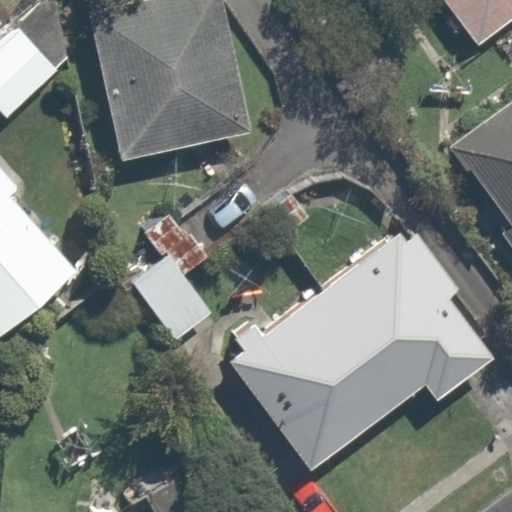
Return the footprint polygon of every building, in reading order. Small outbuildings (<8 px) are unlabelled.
[(229,125),(202,0),(126,0),(68,12),(99,153),(229,125)] [(511,0),(425,0),(459,45),(511,5),(511,0)] [(0,111),(42,70),(0,26),(0,111)] [(511,83),(430,141),(511,256),(511,83)] [(0,316),(70,258),(0,174),(0,316)] [(198,245),(165,200),(129,226),(151,257),(116,283),(158,340),(202,308),(171,265),(198,245)] [(418,391),(478,351),(391,223),(209,347),(284,458),(406,374),(418,391)]
